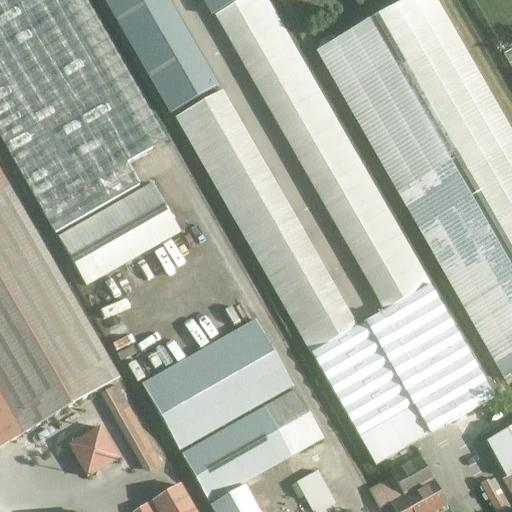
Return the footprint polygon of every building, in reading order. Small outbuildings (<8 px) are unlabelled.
[(0,0),(0,140),(54,234),(138,185),(127,163),(165,141),(84,0),(0,0)] [(104,0),(170,114),(218,87),(167,0),(104,0)] [(493,398),(265,0),(243,0),(215,16),(384,311),(356,327),(221,92),(174,119),(374,466),(493,398)] [(202,0),(212,16),(240,0),(202,0)] [(511,134),(435,0),(407,0),(318,51),(494,365),(503,381),(511,375),(511,134)] [(152,184),(58,239),(85,287),(180,233),(152,184)] [(0,190),(0,448),(119,380),(7,186),(0,190)] [(179,452),(293,387),(255,320),(140,385),(141,385),(179,452)] [(116,386),(104,393),(149,471),(161,464),(116,386)] [(208,505),(323,440),(294,390),(180,455),(208,505)] [(103,425),(69,443),(87,477),(121,459),(103,425)] [(511,428),(486,443),(505,478),(511,474),(511,428)] [(393,511),(439,511),(447,508),(419,458),(396,471),(390,474),(392,477),(368,491),(379,510),(389,504),(393,511)] [(314,511),(329,511),(327,508),(337,503),(320,469),(298,480),(314,511)] [(488,481),(480,486),(494,511),(508,511),(511,510),(503,494),(497,497),(488,481)] [(194,511),(180,487),(180,486),(152,503),(156,511),(194,511)] [(211,511),(259,511),(245,486),(209,507),(211,511)] [(156,511),(152,503),(135,511),(156,511)]
